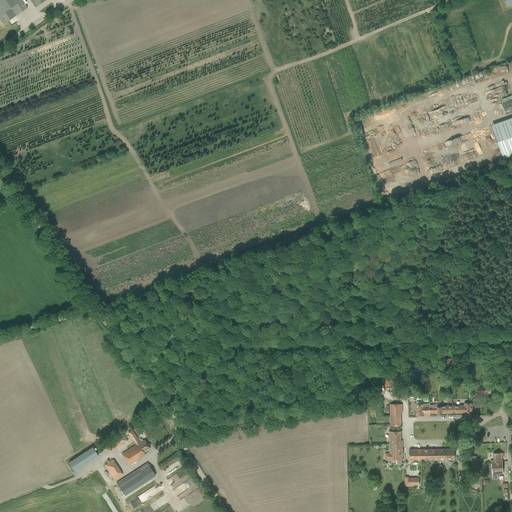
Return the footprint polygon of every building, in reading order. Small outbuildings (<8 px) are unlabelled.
[(0,0),(0,17),(5,24),(27,8),(21,0),(0,0)] [(502,103),(506,115),(511,112),(511,99),(510,100),(509,96),(501,99),(502,103)] [(511,117),(493,124),(503,157),(511,154),(511,117)] [(386,380),(385,389),(394,390),(395,381),(386,380)] [(429,405),(429,413),(437,413),(437,414),(441,414),(441,413),(455,413),(455,405),(442,405),(442,403),(441,403),(441,402),(440,401),(439,401),(438,401),(437,402),(437,403),(437,407),(430,407),(430,405),(429,405)] [(455,405),(455,413),(464,413),(464,415),(472,415),(472,403),(464,403),(464,405),(455,405)] [(390,426),(401,426),(401,413),(402,413),(402,404),(390,404),(390,426)] [(423,413),(429,413),(429,405),(429,407),(423,407),(423,404),(416,404),(416,416),(423,416),(423,413)] [(129,465),(143,456),(145,454),(144,452),(149,448),(144,440),(140,443),(132,430),(128,433),(136,444),(122,454),(129,465)] [(389,432),(389,445),(396,445),(397,448),(402,448),(402,441),(401,441),(401,432),(389,432)] [(106,445),(108,449),(110,452),(128,440),(123,433),(106,445)] [(396,445),(389,445),(390,453),(386,453),(385,454),(385,459),(386,460),(390,460),(390,461),(403,461),(402,448),(397,448),(396,445)] [(70,461),(76,470),(100,454),(94,446),(70,461)] [(454,449),(409,450),(409,461),(454,460),(454,449)] [(491,461),(491,463),(502,462),(501,453),(493,454),(493,461),(491,461)] [(113,459),(104,465),(114,480),(123,474),(113,459)] [(502,462),(491,463),(492,475),(493,479),(498,479),(497,474),(503,474),(502,462)] [(147,463),(143,466),(116,483),(124,495),(155,475),(147,463)] [(405,477),(405,480),(408,480),(408,485),(415,484),(415,486),(419,486),(419,478),(408,478),(408,477),(405,477)]
